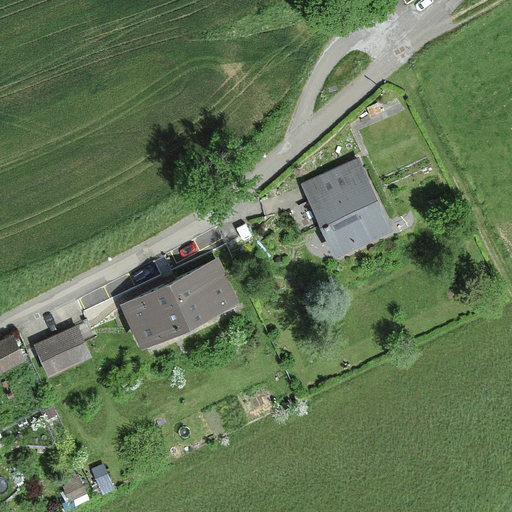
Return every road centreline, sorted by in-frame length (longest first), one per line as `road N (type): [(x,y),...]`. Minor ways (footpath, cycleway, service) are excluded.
road 1 (residential): [(0,328),(212,214),(429,21)]
road 2 (track): [(511,277),(394,55)]
